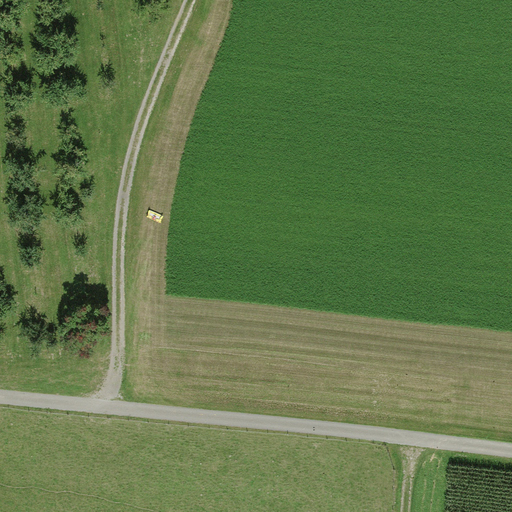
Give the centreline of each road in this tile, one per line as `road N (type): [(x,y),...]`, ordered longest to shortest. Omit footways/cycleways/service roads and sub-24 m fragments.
road 1 (unclassified): [(511,452),(0,397)]
road 2 (track): [(189,0),(130,163),(117,363),(106,408)]
